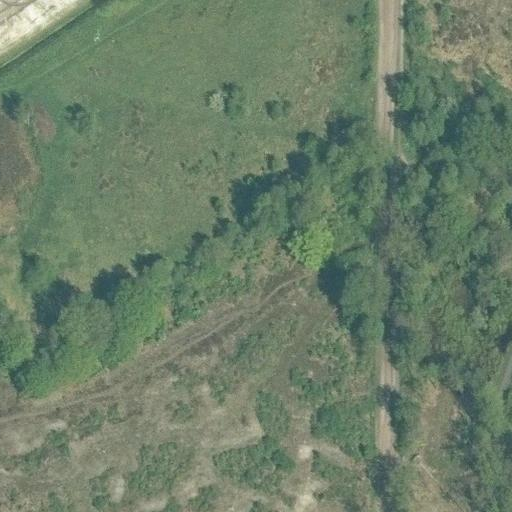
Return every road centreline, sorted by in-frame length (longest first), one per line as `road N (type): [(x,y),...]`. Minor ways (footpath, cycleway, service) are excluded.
road 1 (track): [(387,511),(385,243)]
road 2 (track): [(386,167),(386,0)]
